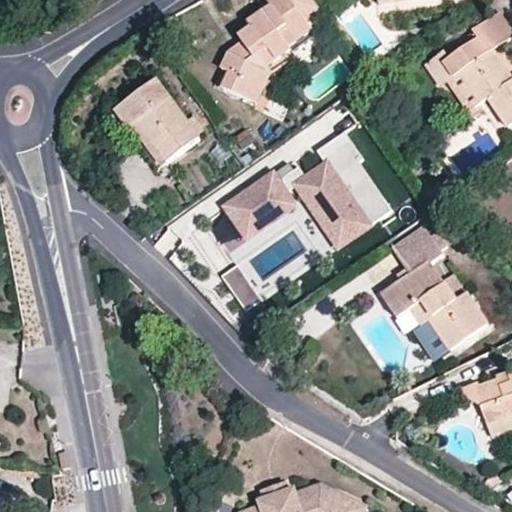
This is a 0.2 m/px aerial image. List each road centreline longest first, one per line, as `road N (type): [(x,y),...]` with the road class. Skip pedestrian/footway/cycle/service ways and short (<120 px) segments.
road 1 (residential): [(462,511),(254,384),(116,238),(84,214),(58,214)]
road 2 (tertiary): [(100,478),(58,214)]
road 3 (tertiary): [(34,226),(100,478)]
road 4 (tertiary): [(151,0),(17,69)]
road 5 (tertiary): [(53,98),(151,0)]
